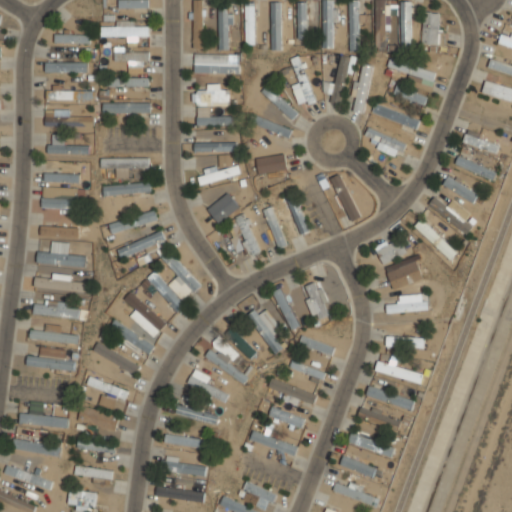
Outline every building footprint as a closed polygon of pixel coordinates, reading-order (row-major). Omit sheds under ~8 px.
[(118,0),(118,8),(149,8),(149,0),(118,0)] [(192,0),(192,46),(203,46),(203,0),(192,0)] [(335,47),(335,0),(322,0),(322,47),(335,47)] [(360,50),(360,0),(348,0),(348,50),(360,50)] [(375,0),(375,46),(386,46),(386,0),(375,0)] [(271,50),(281,50),(281,1),(271,1),(271,50)] [(307,1),(297,1),(297,39),(307,39),(307,1)] [(400,49),(410,49),(411,1),(401,1),(400,49)] [(255,43),(255,2),(245,2),(245,43),(255,43)] [(218,49),(231,49),(231,6),(218,6),(218,49)] [(422,44),(442,44),(442,12),(422,12),(422,44)] [(149,36),(149,25),(101,25),(101,36),(149,36)] [(511,33),(502,30),(498,41),(511,46),(511,33)] [(90,33),(54,33),(54,43),(90,43),(90,33)] [(127,61),(127,66),(149,66),(149,50),(114,50),(114,61),(127,61)] [(229,53),(194,53),(194,73),(239,73),(239,65),(229,65),(229,53)] [(329,100),(342,103),(351,56),(340,54),(334,84),(332,83),(329,100)] [(293,89),(297,99),(305,97),(308,105),(317,101),(299,55),(290,59),(301,86),(293,89)] [(435,70),(390,57),(387,67),(432,80),(435,70)] [(488,66),(511,74),(511,64),(491,57),(488,66)] [(87,71),(87,61),(45,61),(45,71),(87,71)] [(351,109),(362,112),(374,65),(363,62),(351,109)] [(149,77),(107,77),(107,88),(149,88),(149,77)] [(477,92),(511,103),(511,92),(481,82),(477,92)] [(427,96),(396,83),(392,92),(424,105),(427,96)] [(299,112),(268,84),(261,92),(292,120),(299,112)] [(192,104),(229,104),(229,89),(192,89),(192,104)] [(95,99),(95,90),(46,90),(46,99),(95,99)] [(152,101),(104,101),(104,113),(152,113),(152,101)] [(370,113),(414,130),(418,120),(374,102),(370,113)] [(70,116),(70,109),(55,109),(54,116),(46,116),(45,126),(91,128),(92,117),(70,116)] [(293,129),(253,111),(249,120),(289,138),(293,129)] [(231,125),(231,115),(197,115),(197,125),(231,125)] [(364,134),(402,152),(406,143),(368,125),(364,134)] [(462,142),(496,154),(499,144),(466,132),(462,142)] [(48,153),(90,153),(90,144),(65,144),(65,135),(48,135),(48,153)] [(194,141),(194,150),(237,150),(237,141),(194,141)] [(298,163),(297,152),(248,160),(250,170),(298,163)] [(197,173),(200,184),(242,174),(239,162),(232,164),(230,154),(218,157),(221,168),(197,173)] [(454,164),(493,180),(497,170),(458,154),(454,164)] [(150,157),(101,157),(101,167),(150,167),(150,157)] [(44,181),(80,182),(80,173),(44,172),(44,181)] [(361,216),(340,173),(330,178),(352,221),(361,216)] [(442,185),(473,202),(479,192),(447,175),(442,185)] [(101,183),(101,193),(152,193),(152,183),(101,183)] [(75,191),(42,191),(42,207),(75,207),(75,191)] [(219,223),(241,207),(230,191),(207,207),(219,223)] [(473,224),(436,194),(428,203),(466,234),(473,224)] [(294,198),(288,200),(301,233),(307,231),(294,198)] [(117,215),(117,200),(101,200),(101,215),(117,215)] [(263,210),(276,243),(285,239),(273,206),(263,210)] [(159,220),(156,210),(108,222),(111,233),(159,220)] [(235,236),(239,234),(251,256),(262,249),(243,214),(227,222),(235,236)] [(457,251),(423,217),(415,225),(449,259),(457,251)] [(79,226),(41,226),(41,238),(79,238),(79,226)] [(166,239),(161,229),(117,249),(122,260),(166,239)] [(407,252),(398,235),(374,247),(383,264),(407,252)] [(161,257),(194,293),(202,285),(169,250),(161,257)] [(85,265),(86,253),(37,251),(37,263),(85,265)] [(422,277),(415,257),(385,269),(393,289),(422,277)] [(147,277),(176,311),(184,304),(155,270),(147,277)] [(88,282),(35,277),(34,286),(87,291),(88,282)] [(173,310),(156,295),(160,291),(145,278),(132,292),(163,320),(173,310)] [(299,290),(318,319),(332,309),(313,280),(299,290)] [(124,297),(158,331),(166,324),(132,289),(124,297)] [(398,296),(398,302),(385,303),(386,312),(428,310),(427,295),(398,296)] [(78,319),(80,308),(69,306),(69,300),(46,297),(45,304),(35,303),(33,313),(78,319)] [(274,334),(281,328),(263,305),(247,316),(275,353),(284,347),(274,334)] [(155,344),(116,318),(109,327),(149,354),(155,344)] [(258,351),(234,327),(226,335),(250,359),(258,351)] [(30,339),(78,343),(79,332),(31,328),(30,339)] [(333,355),(336,346),(301,334),(298,343),(333,355)] [(386,346),(424,346),(424,336),(386,336),(386,346)] [(140,365),(100,339),(93,349),(133,376),(140,365)] [(205,355),(243,385),(249,377),(211,347),(205,355)] [(27,355),(26,365),(74,369),(75,359),(64,358),(65,350),(40,348),(39,356),(27,355)] [(289,366),(324,379),(327,372),(292,359),(289,366)] [(375,370),(421,383),(423,373),(378,360),(375,370)] [(187,383),(224,401),(229,392),(192,373),(187,383)] [(85,384),(103,392),(98,402),(121,411),(129,390),(89,374),(85,384)] [(267,388),(315,405),(319,394),(271,377),(267,388)] [(415,400),(370,384),(367,394),(411,409),(415,400)] [(395,431),(402,418),(364,400),(358,413),(395,431)] [(175,411),(215,424),(218,415),(178,402),(175,411)] [(78,419),(116,430),(120,414),(82,403),(78,419)] [(302,429),(306,416),(271,405),(267,418),(302,429)] [(19,422),(67,426),(68,416),(20,412),(19,422)] [(275,454),(288,459),(294,442),(261,430),(257,440),(277,447),(275,454)] [(210,439),(166,432),(164,441),(208,449),(210,439)] [(398,448),(351,432),(348,442),(395,458),(398,448)] [(61,446),(14,437),(12,448),(59,456),(61,446)] [(115,439),(77,443),(78,449),(90,448),(91,460),(103,459),(103,453),(116,452),(115,439)] [(340,465),(374,477),(378,466),(343,454),(340,465)] [(205,475),(206,463),(162,457),(160,470),(205,475)] [(53,481),(8,462),(4,471),(49,490),(53,481)] [(74,477),(111,483),(113,470),(76,464),(74,477)] [(276,493),(245,480),(238,498),(269,510),(276,493)] [(333,490),(378,505),(381,495),(336,480),(333,490)] [(158,497),(200,499),(200,488),(158,485),(158,497)] [(0,499),(33,511),(37,502),(0,489),(0,499)] [(68,509),(96,509),(96,490),(68,490),(68,509)] [(224,503),(245,511),(253,511),(255,509),(227,496),(224,503)]
